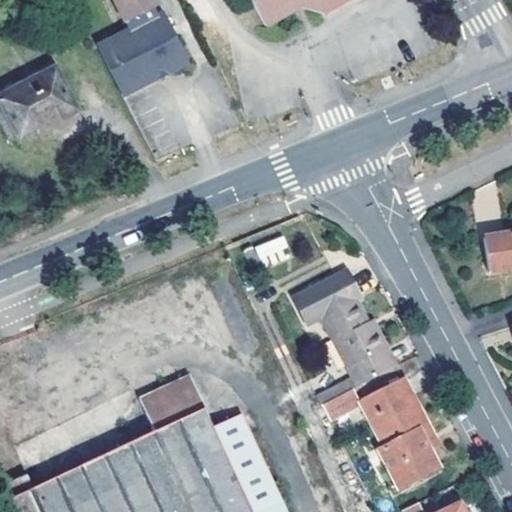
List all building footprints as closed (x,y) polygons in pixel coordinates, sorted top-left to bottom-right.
[(188,59),(183,47),(181,48),(164,14),(161,16),(156,8),(159,6),(156,0),(115,0),(128,23),(140,16),(144,24),(98,48),(122,93),(188,59)] [(249,0),(265,27),(298,8),(311,0),(316,0),(323,13),(347,0),(249,0)] [(181,48),(183,47),(165,13),(164,14),(181,48)] [(122,93),(124,98),(191,63),(188,59),(122,93)] [(78,110),(55,67),(0,97),(0,103),(20,141),(78,110)] [(0,125),(11,146),(20,141),(0,103),(0,125)] [(489,272),(511,268),(511,232),(482,238),(489,272)] [(283,235),(255,246),(263,269),(292,257),(283,235)] [(397,367),(387,348),(380,352),(365,322),(353,299),(357,297),(344,271),(290,297),(304,325),(320,317),(357,388),(397,367)] [(380,352),(387,348),(372,319),(365,322),(380,352)] [(189,378),(139,401),(153,433),(4,504),(7,511),(251,511),(212,428),(189,378)] [(403,381),(360,404),(384,449),(379,451),(398,489),(437,468),(427,448),(419,431),(427,426),(403,381)] [(212,428),(251,511),(254,511),(280,501),(240,415),(212,428)] [(419,431),(427,448),(436,444),(427,426),(419,431)] [(401,511),(462,511),(458,504),(442,511),(438,511),(436,505),(423,511),(419,502),(401,511)]
